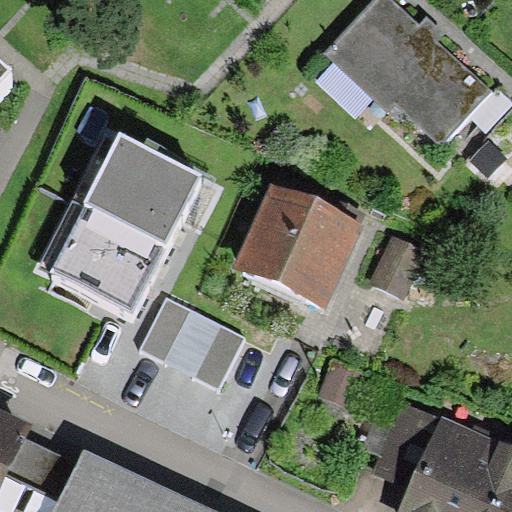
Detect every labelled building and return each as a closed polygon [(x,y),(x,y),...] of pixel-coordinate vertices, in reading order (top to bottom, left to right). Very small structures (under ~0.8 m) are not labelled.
[(506,107),(384,8),(330,74),(452,174),(506,107)] [(0,113),(16,97),(0,81),(0,113)] [(201,191),(121,150),(54,280),(133,321),(201,191)] [(363,237),(271,196),(233,278),(325,320),(363,237)] [(428,257),(393,240),(370,287),(404,304),(428,257)] [(191,314),(166,302),(141,355),(165,366),(191,314)] [(222,329),(191,314),(165,366),(196,382),(222,329)] [(246,341),(222,329),(196,382),(221,394),(246,341)] [(363,378),(333,365),(319,399),(349,412),(363,378)] [(411,495),(443,425),(404,407),(394,429),(376,421),(361,452),(379,461),(372,477),(411,495)] [(31,437),(0,422),(0,511),(60,511),(81,469),(28,444),(31,437)] [(511,511),(511,452),(444,422),(443,425),(411,495),(402,511),(511,511)] [(190,511),(84,462),(81,469),(60,511),(190,511)]
